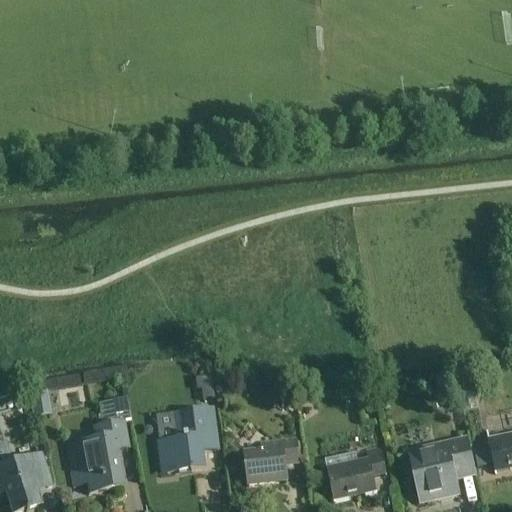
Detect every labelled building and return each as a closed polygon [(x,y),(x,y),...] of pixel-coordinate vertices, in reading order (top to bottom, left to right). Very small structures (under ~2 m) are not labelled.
[(265,401),(284,413),(297,393),(278,381),(265,401)] [(455,401),(450,383),(436,387),(441,405),(455,401)] [(34,421),(51,417),(47,393),(30,397),(34,421)] [(377,416),(374,401),(356,405),(357,413),(367,411),(368,418),(377,416)] [(66,448),(74,490),(86,488),(88,496),(122,490),(115,453),(127,451),(122,424),(128,423),(125,405),(98,410),(102,429),(93,431),(95,443),(66,448)] [(205,472),(202,456),(218,454),(213,412),(173,417),(177,443),(158,445),(160,461),(165,460),(167,477),(205,472)] [(495,477),(511,473),(511,436),(488,441),(495,477)] [(244,454),(248,490),(287,485),(285,467),(299,466),(296,442),(260,446),(261,452),(244,454)] [(475,478),(467,443),(408,456),(420,505),(458,496),(455,483),(475,478)] [(12,466),(5,444),(0,445),(0,499),(5,497),(10,511),(31,511),(40,509),(35,494),(51,489),(40,456),(12,466)] [(324,462),(326,471),(334,506),(377,496),(373,480),(386,478),(380,450),(366,453),(368,462),(358,464),(356,455),(324,462)]
